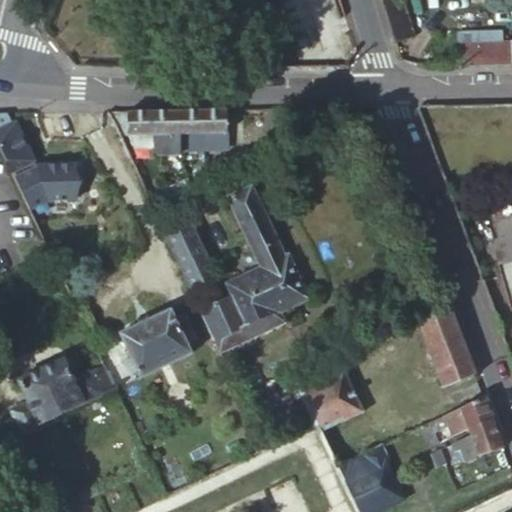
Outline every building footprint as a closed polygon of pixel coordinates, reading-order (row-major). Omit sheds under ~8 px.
[(356,44),(341,0),(307,0),(325,54),(356,44)] [(380,0),(393,38),(412,32),(402,0),(380,0)] [(456,65),(511,63),(511,42),(501,42),(501,32),(457,32),(456,65)] [(264,68),(304,68),(304,44),(263,45),(264,68)] [(173,135),(179,135),(179,110),(150,111),(150,148),(173,148),(173,135)] [(201,150),(202,110),(179,110),(179,135),(180,135),(180,151),(201,150)] [(225,150),(225,110),(202,110),(201,150),(225,150)] [(150,111),(127,111),(127,134),(133,149),(150,148),(150,111)] [(29,115),(0,127),(0,142),(13,170),(48,153),(29,115)] [(304,161),(340,144),(329,122),(293,139),(304,161)] [(238,193),(230,175),(194,191),(189,193),(176,199),(172,201),(156,209),(169,236),(189,227),(214,280),(218,287),(227,283),(247,274),(242,263),(255,256),(228,198),(238,193)] [(268,320),(272,329),(287,323),(283,313),(310,301),(289,255),(285,256),(253,186),(238,193),(228,198),(255,256),(242,263),(247,274),(227,283),(233,297),(204,311),(219,343),(268,320)] [(186,188),(173,194),(176,199),(189,193),(186,188)] [(189,227),(169,236),(194,289),(214,280),(189,227)] [(473,372),(449,308),(418,323),(443,385),(473,372)] [(145,379),(197,355),(176,311),(124,335),(145,379)] [(342,358),(296,380),(316,423),(320,431),(343,421),(344,423),(365,413),(347,374),(349,373),(342,358)] [(118,389),(107,368),(73,384),(64,364),(22,383),(32,404),(14,413),(18,420),(10,424),(17,437),(118,389)] [(481,396),(419,424),(428,446),(441,441),(438,433),(449,428),(453,435),(469,428),(490,419),(481,396)] [(466,460),(499,444),(490,419),(469,428),(471,434),(448,444),(451,452),(462,448),(466,460)] [(389,457),(382,441),(335,462),(351,497),(394,477),(386,458),(389,457)] [(429,453),(436,468),(444,464),(446,463),(440,448),(429,453)] [(351,497),(358,511),(381,511),(405,501),(394,477),(351,497)]
